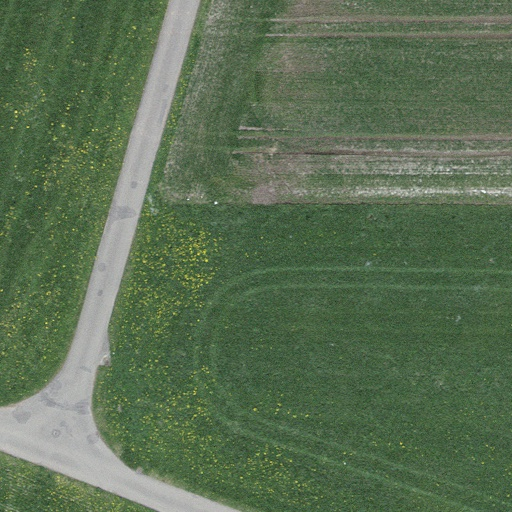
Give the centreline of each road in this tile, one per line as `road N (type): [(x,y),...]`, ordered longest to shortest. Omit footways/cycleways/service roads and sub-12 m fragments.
road 1 (track): [(179,0),(55,440)]
road 2 (track): [(239,511),(0,420)]
